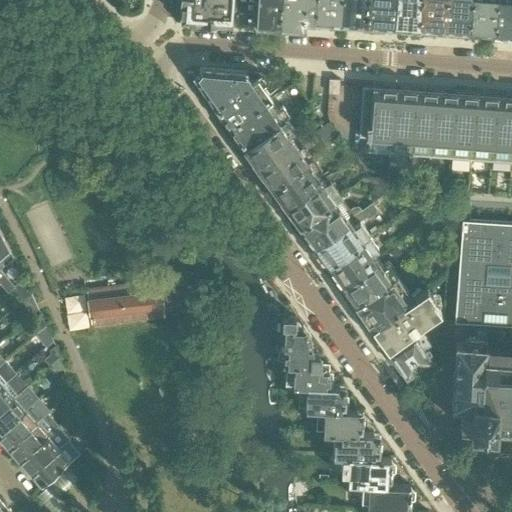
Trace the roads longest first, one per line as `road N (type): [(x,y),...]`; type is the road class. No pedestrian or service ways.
road 1 (residential): [(464,511),(151,77),(180,49),(198,44),(511,67)]
road 2 (residential): [(74,0),(119,43),(152,23),(159,0)]
